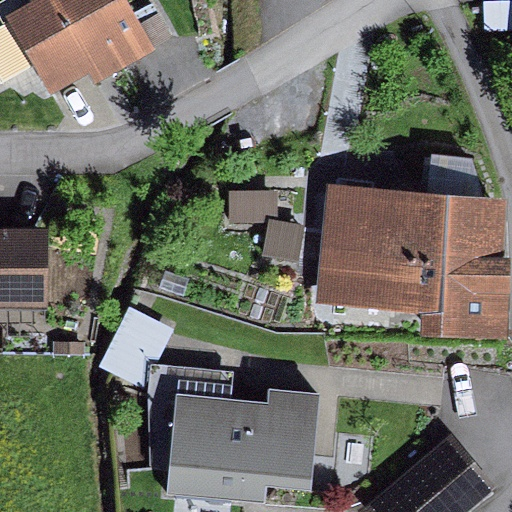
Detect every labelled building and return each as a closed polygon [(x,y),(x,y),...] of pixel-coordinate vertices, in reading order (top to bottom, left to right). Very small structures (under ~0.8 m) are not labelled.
[(55,0),(60,8),(31,23),(70,98),(168,47),(143,0),(113,0),(112,0),(55,0)] [(315,216),(287,213),(290,186),(245,180),(241,210),(280,215),(276,252),(310,256),(315,216)] [(441,304),(446,187),(328,183),(324,300),(441,304)] [(446,187),(441,304),(441,327),(510,329),(511,273),(511,261),(501,261),(503,189),(446,187)] [(5,212),(0,212),(0,307),(69,307),(69,238),(5,239),(5,212)] [(140,298),(112,359),(157,380),(185,318),(140,298)] [(284,410),(193,398),(181,491),(321,509),(336,397),(286,390),(284,410)] [(461,437),(364,510),(365,511),(475,511),(502,492),(461,437)]
